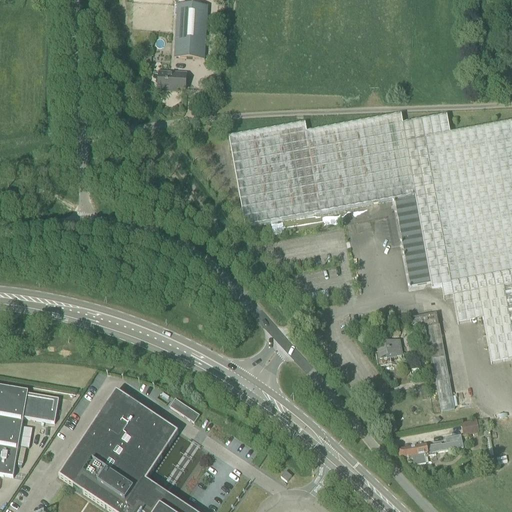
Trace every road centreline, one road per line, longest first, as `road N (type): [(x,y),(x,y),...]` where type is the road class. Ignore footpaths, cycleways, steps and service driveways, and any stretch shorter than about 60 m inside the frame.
road 1 (secondary): [(241,385),(159,340),(0,299)]
road 2 (unclassified): [(281,342),(198,257),(149,235),(84,225)]
road 3 (unclassified): [(431,511),(281,342)]
road 4 (unclassified): [(84,225),(74,0)]
road 5 (unknown): [(386,293),(427,303),(511,393)]
road 6 (secondary): [(366,484),(356,465),(289,407),(253,393)]
road 7 (secondary): [(253,393),(345,476),(366,484)]
